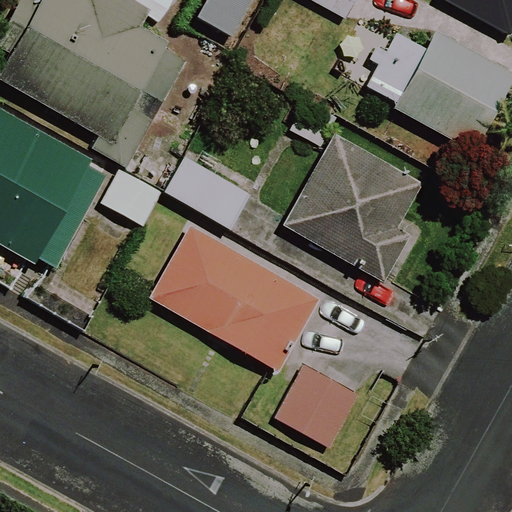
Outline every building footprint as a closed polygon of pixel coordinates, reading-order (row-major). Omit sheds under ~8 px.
[(174,25),(126,0),(40,0),(0,74),(0,85),(93,136),(86,148),(115,164),(143,112),(130,106),(174,25)] [(252,0),(202,0),(192,19),(231,40),(252,0)] [(357,0),(307,0),(346,21),(357,0)] [(511,72),(439,26),(422,52),(396,36),(362,89),(465,155),(511,81),(511,72)] [(102,174),(0,121),(0,246),(50,273),(102,174)] [(249,196),(142,136),(122,172),(229,232),(249,196)] [(283,229),(380,284),(410,232),(394,223),(416,183),(335,137),(283,229)] [(152,194),(115,176),(100,206),(137,224),(152,194)] [(312,297),(187,228),(147,302),(271,370),(312,297)] [(366,385),(310,352),(271,417),(327,450),(366,385)]
